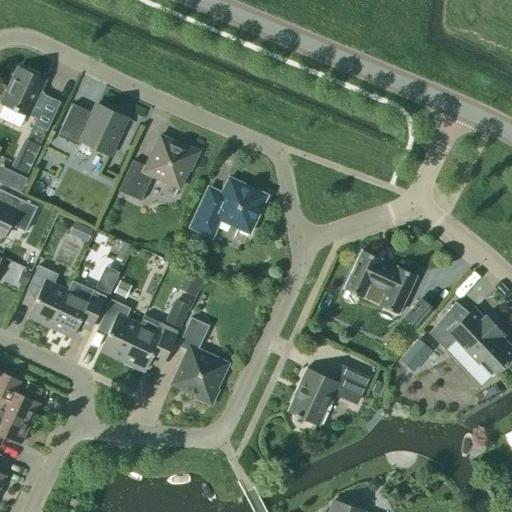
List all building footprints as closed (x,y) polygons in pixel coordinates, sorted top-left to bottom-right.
[(44,80),(19,68),(2,104),(28,116),(36,119),(33,125),(46,131),(60,103),(39,93),(44,80)] [(109,156),(126,119),(97,105),(92,114),(73,104),(57,137),(78,147),(80,142),(109,156)] [(190,171),(199,152),(183,145),(182,147),(160,136),(145,167),(133,161),(118,192),(141,202),(153,177),(179,189),(188,170),(190,171)] [(27,174),(39,146),(23,139),(11,167),(27,174)] [(249,233),(266,196),(229,179),(222,194),(208,187),(189,228),(212,239),(220,220),(249,233)] [(25,232),(36,208),(0,190),(0,236),(3,238),(9,225),(25,232)] [(93,231),(74,222),(69,235),(87,243),(93,231)] [(380,260),(361,251),(343,289),(362,298),(369,282),(386,290),(379,306),(398,314),(416,276),(397,267),(395,271),(378,263),(380,260)] [(28,316),(50,326),(66,293),(52,286),(58,275),(38,266),(28,287),(39,293),(28,316)] [(119,275),(103,268),(96,284),(111,291),(119,275)] [(30,274),(22,270),(16,283),(24,287),(30,274)] [(71,281),(66,293),(50,326),(73,337),(78,326),(88,332),(105,297),(71,281)] [(131,287),(120,281),(114,294),(125,299),(131,287)] [(123,360),(138,327),(125,320),(130,309),(111,300),(101,322),(111,327),(100,350),(123,360)] [(190,307),(175,300),(165,322),(179,329),(190,307)] [(433,310),(421,300),(405,318),(417,328),(433,310)] [(469,314),(455,303),(429,334),(445,351),(456,340),(491,377),(504,365),(505,366),(508,363),(507,362),(511,357),(511,349),(501,338),(504,336),(485,317),(483,319),(474,309),(469,314)] [(138,327),(123,360),(145,371),(149,363),(159,368),(177,331),(144,316),(138,327)] [(197,351),(209,326),(191,318),(177,346),(188,352),(173,384),(197,395),(196,398),(210,405),(217,390),(215,389),(226,365),(197,351)] [(409,350),(423,362),(432,351),(418,339),(409,350)] [(369,378),(340,365),(332,381),(306,369),(298,387),(300,388),(289,412),(295,415),(295,416),(298,418),(299,416),(317,425),(329,397),(334,399),(335,396),(349,402),(350,398),(358,402),(369,378)] [(410,371),(389,370),(389,387),(410,388),(410,371)] [(0,410),(29,424),(39,404),(15,393),(20,382),(0,372),(0,410)] [(385,385),(376,381),(371,392),(379,396),(385,385)] [(29,424),(0,410),(0,434),(20,444),(29,424)] [(509,511),(511,511),(511,489),(501,495),(509,511)] [(363,511),(364,511),(334,501),(329,511),(363,511)]
